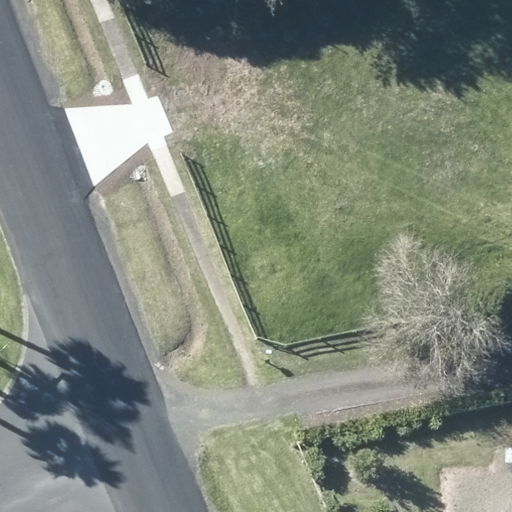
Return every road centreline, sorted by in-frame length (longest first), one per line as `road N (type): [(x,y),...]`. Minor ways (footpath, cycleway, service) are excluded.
road 1 (unclassified): [(122,415),(0,103)]
road 2 (residential): [(0,470),(122,415)]
